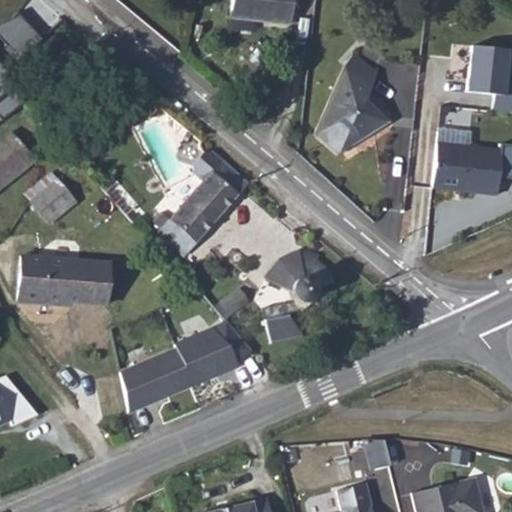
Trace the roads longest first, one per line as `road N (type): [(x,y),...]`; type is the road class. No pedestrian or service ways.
road 1 (residential): [(78,0),(464,324)]
road 2 (secondary): [(24,511),(464,324)]
